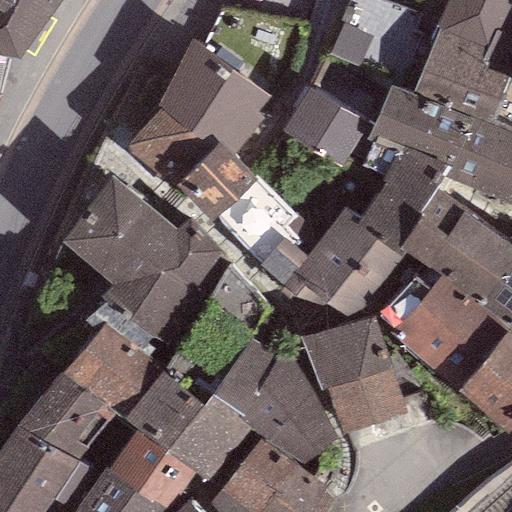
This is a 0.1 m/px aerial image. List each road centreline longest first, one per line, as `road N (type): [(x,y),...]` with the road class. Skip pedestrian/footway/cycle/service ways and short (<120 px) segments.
road 1 (secondary): [(0,240),(52,127),(125,0)]
road 2 (residential): [(511,435),(406,511)]
